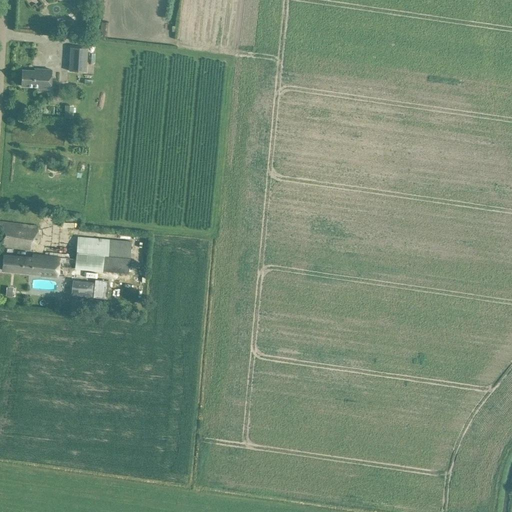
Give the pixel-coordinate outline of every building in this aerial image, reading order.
[(97,0),(93,38),(106,39),(108,23),(102,22),(103,0),(97,0)] [(87,48),(71,47),(69,71),(86,72),(87,48)] [(50,89),(51,70),(34,68),(34,70),(22,70),(21,86),(39,87),(38,89),(50,89)] [(65,106),(65,118),(72,119),(73,106),(65,106)] [(0,246),(36,249),(38,225),(0,221),(0,246)] [(78,239),(75,269),(128,275),(131,244),(78,239)] [(40,275),(56,276),(58,257),(32,255),(32,257),(3,255),(2,270),(41,274),(40,275)] [(73,281),(71,296),(73,296),(108,299),(109,281),(95,279),(95,283),(73,281)] [(136,282),(136,294),(143,294),(144,283),(136,282)]
